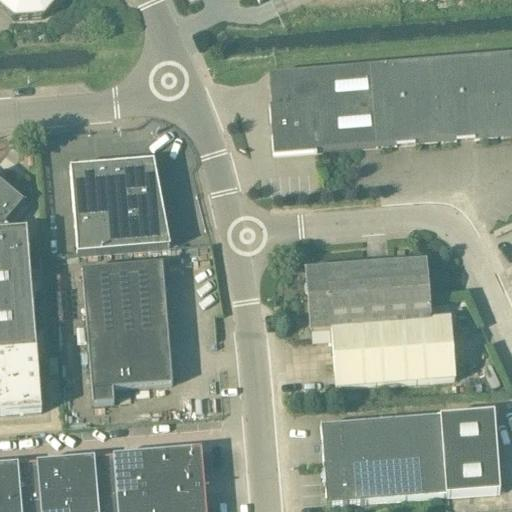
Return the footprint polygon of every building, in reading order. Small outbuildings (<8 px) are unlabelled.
[(0,0),(0,11),(14,23),(44,20),(61,0),(0,0)] [(511,60),(269,81),(275,160),(511,140),(511,60)] [(170,252),(154,165),(70,172),(77,260),(170,252)] [(0,419),(41,416),(27,234),(12,235),(5,229),(24,206),(0,185),(0,419)] [(457,387),(453,325),(433,326),(429,267),(307,276),(312,338),(333,336),(337,395),(457,387)] [(163,269),(82,275),(93,410),(114,408),(113,394),(173,390),(163,269)] [(494,417),(321,431),(326,511),(501,497),(494,417)] [(205,511),(201,452),(0,469),(0,511),(205,511)]
